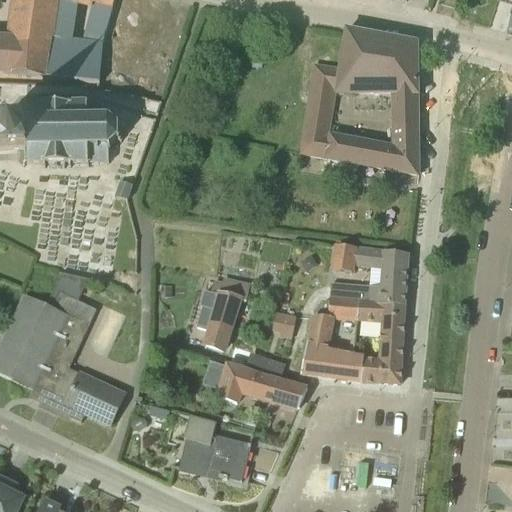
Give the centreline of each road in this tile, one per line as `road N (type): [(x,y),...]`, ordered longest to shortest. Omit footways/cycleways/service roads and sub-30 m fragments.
road 1 (residential): [(417,406),(450,37)]
road 2 (residential): [(466,511),(511,172)]
road 3 (residential): [(281,511),(333,396),(417,406)]
road 4 (residential): [(168,511),(0,428)]
road 5 (residential): [(429,32),(265,0)]
